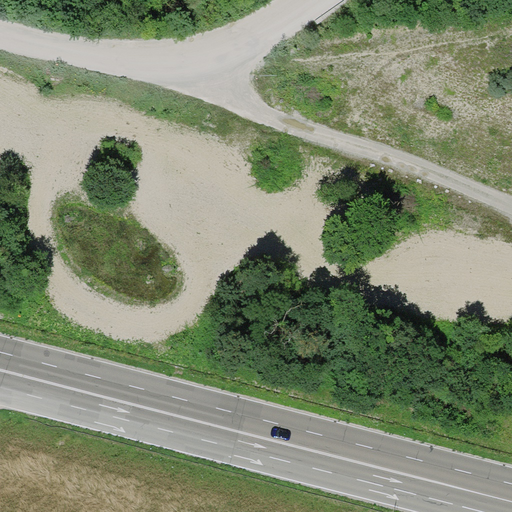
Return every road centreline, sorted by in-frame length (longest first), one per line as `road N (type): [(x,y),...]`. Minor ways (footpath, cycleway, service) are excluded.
road 1 (track): [(175,69),(387,155),(511,195)]
road 2 (track): [(0,42),(175,69),(237,56),(316,0)]
road 3 (primary): [(225,432),(511,504)]
road 4 (primary): [(511,484),(225,432)]
road 5 (primary): [(225,432),(462,511)]
road 6 (primary): [(0,370),(225,432)]
